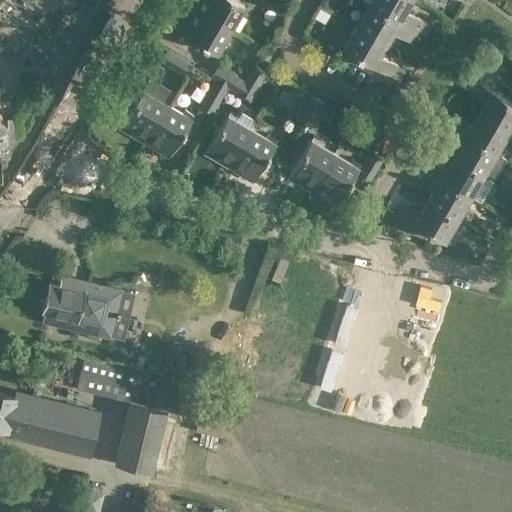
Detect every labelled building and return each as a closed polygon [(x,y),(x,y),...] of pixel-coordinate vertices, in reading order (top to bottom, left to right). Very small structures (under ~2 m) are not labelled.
[(245,8),(232,0),(194,0),(190,7),(228,30),(238,13),(241,15),(245,8)] [(288,5),(279,0),(259,0),(258,3),(281,17),(288,5)] [(404,11),(410,0),(369,0),(367,4),(416,32),(423,21),(404,11)] [(410,43),(416,32),(367,4),(354,26),(385,43),(392,32),(410,43)] [(219,45),(228,30),(190,7),(176,31),(218,55),(222,47),(219,45)] [(385,43),(354,26),(341,48),(397,81),(404,69),(379,55),(385,43)] [(190,64),(164,49),(157,61),(183,76),(190,64)] [(239,92),(244,80),(218,64),(210,76),(215,79),(227,87),(238,93),(239,92)] [(254,64),(244,80),(239,92),(250,99),(266,71),(254,64)] [(483,71),(476,82),(471,80),(465,91),(483,102),(476,113),(506,131),(511,120),(511,103),(491,91),(497,80),(483,71)] [(227,87),(215,79),(199,105),(211,113),(227,87)] [(119,128),(143,143),(165,105),(148,95),(150,92),(143,88),(119,128)] [(315,99),(304,92),(292,115),(303,121),(315,99)] [(315,99),(303,121),(314,128),(327,106),(322,103),(315,99)] [(183,112),(181,115),(165,105),(143,143),(167,157),(191,117),(183,112)] [(235,115),(227,111),(202,153),(227,167),(249,129),(232,119),(235,115)] [(506,131),(476,113),(470,124),(451,114),(445,124),(494,153),(506,131)] [(0,158),(8,158),(8,147),(11,147),(11,139),(13,139),(12,121),(3,121),(0,118),(0,158)] [(481,175),(494,153),(445,124),(438,120),(432,131),(457,146),(451,157),(481,175)] [(264,138),(249,129),(227,167),(251,181),(276,140),(266,134),(264,138)] [(317,141),(310,136),(286,177),(310,191),(332,154),(316,144),(317,141)] [(366,158),(358,173),(370,180),(383,157),(365,146),(360,155),(366,158)] [(348,163),(332,154),(310,191),(334,205),(358,165),(350,160),(348,163)] [(419,154),(414,163),(421,167),(419,168),(468,197),(481,175),(451,157),(444,169),(419,154)] [(468,197),(419,168),(413,179),(432,190),(425,201),(455,219),(468,197)] [(442,241),(455,219),(425,201),(418,212),(400,202),(393,213),(442,241)] [(43,321),(110,337),(122,289),(62,274),(59,284),(49,281),(47,288),(44,287),(38,309),(45,310),(43,321)] [(162,367),(199,376),(205,351),(168,342),(162,367)] [(171,381),(83,360),(76,389),(129,402),(114,463),(151,472),(167,411),(163,410),(171,381)] [(13,398),(0,394),(0,429),(6,431),(4,436),(89,456),(99,414),(14,394),(13,398)]
